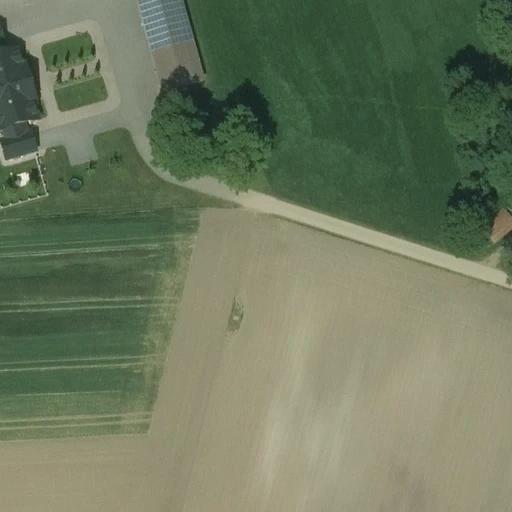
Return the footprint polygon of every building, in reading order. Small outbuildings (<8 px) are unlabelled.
[(178,0),(135,0),(162,93),(202,82),(178,0)] [(0,133),(3,133),(23,127),(36,123),(32,107),(35,106),(24,69),(21,70),(17,54),(3,58),(0,58),(0,133)] [(3,133),(6,143),(26,138),(23,127),(3,133)] [(6,143),(1,145),(6,162),(35,154),(30,136),(26,138),(6,143)] [(511,221),(503,210),(478,230),(493,248),(511,232),(511,221)]
